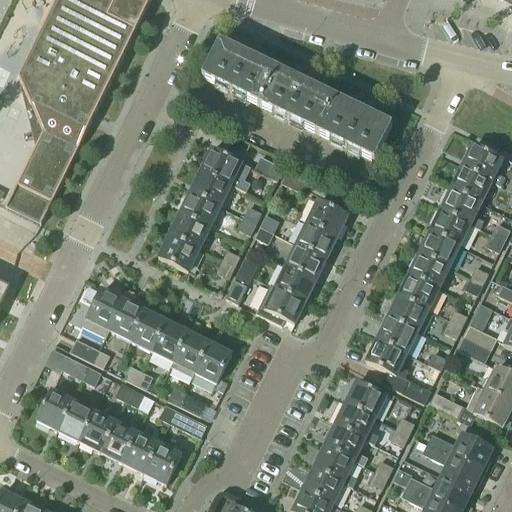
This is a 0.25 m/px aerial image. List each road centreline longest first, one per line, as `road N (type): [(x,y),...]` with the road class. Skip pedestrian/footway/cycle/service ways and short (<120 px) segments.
road 1 (residential): [(188,511),(196,495),(223,489),(290,363),(323,354),(461,63)]
road 2 (residential): [(193,0),(0,417)]
road 3 (tertiary): [(381,40),(240,0)]
road 4 (residential): [(117,511),(0,453)]
